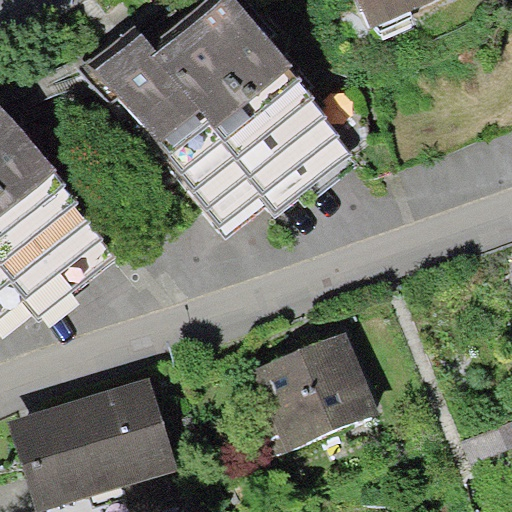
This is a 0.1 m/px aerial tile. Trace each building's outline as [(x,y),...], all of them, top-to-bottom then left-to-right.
[(359,0),(375,34),(449,0),(359,0)] [(178,180),(224,237),(261,207),(273,222),(353,157),(230,7),(186,42),(162,62),(153,51),(144,41),(97,79),(134,126),(149,144),(163,162),(178,180)] [(511,48),(372,97),(397,168),(511,127),(511,48)] [(0,325),(18,311),(28,324),(87,276),(92,281),(116,261),(85,223),(69,202),(54,184),(38,164),(0,116),(0,325)] [(347,336),(259,374),(274,410),(256,418),(275,461),(382,415),(347,336)] [(147,387),(13,428),(38,511),(58,511),(123,492),(129,511),(155,511),(183,504),(147,387)] [(511,424),(463,442),(472,467),(511,452),(511,424)]
